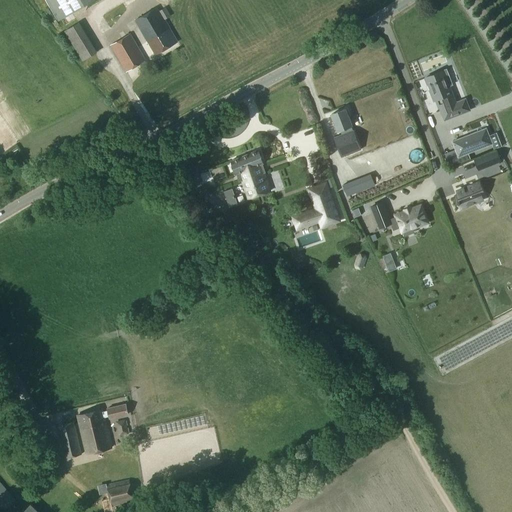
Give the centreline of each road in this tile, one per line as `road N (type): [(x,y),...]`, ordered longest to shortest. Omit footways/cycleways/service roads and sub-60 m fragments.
road 1 (track): [(453,511),(389,396),(254,258),(192,169),(140,149),(142,140)]
road 2 (tertiary): [(0,216),(407,0)]
